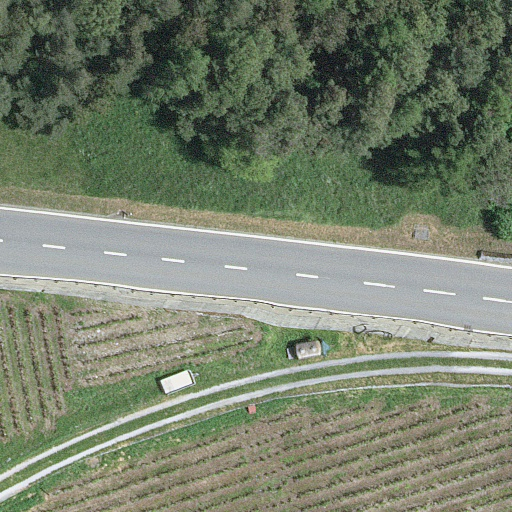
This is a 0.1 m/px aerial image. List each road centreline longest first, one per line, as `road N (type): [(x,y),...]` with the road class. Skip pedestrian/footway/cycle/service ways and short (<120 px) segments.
road 1 (track): [(0,490),(56,455),(165,412),(278,385),(405,362),(511,373)]
road 2 (primary): [(0,238),(511,302)]
